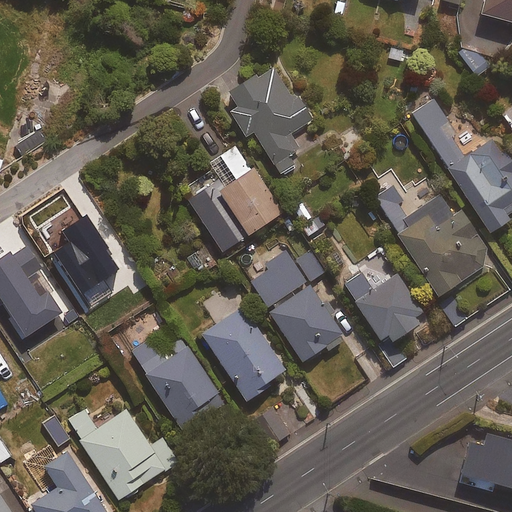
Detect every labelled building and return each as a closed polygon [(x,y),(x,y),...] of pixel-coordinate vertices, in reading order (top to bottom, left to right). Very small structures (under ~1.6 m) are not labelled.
[(511,0),(481,0),(478,12),(511,21),(511,0)] [(470,42),(458,51),(474,74),(486,65),(470,42)] [(406,49),(389,43),(383,59),(401,65),(406,49)] [(289,94),(268,63),(226,91),(235,105),(227,110),(243,134),(250,130),(278,173),(292,164),(286,155),(297,148),(287,133),(309,118),(292,92),(289,94)] [(463,157),(426,103),(408,115),(486,231),(505,218),(503,214),(511,207),(511,143),(503,130),(463,157)] [(278,211),(234,146),(210,162),(220,176),(185,200),(219,251),(278,211)] [(434,295),(483,264),(484,251),(459,211),(451,216),(428,178),(405,192),(397,180),(372,195),(434,295)] [(302,200),(289,209),(307,236),(321,226),(302,200)] [(323,272),(308,247),(293,256),(288,248),(244,275),(297,361),(323,345),(326,349),(342,339),(307,281),(323,272)] [(383,256),(341,283),(377,339),(384,335),(387,340),(417,321),(414,316),(419,312),(383,256)] [(281,369),(241,306),(199,333),(242,400),(259,389),(256,385),(281,369)] [(222,404),(179,337),(154,353),(147,341),(129,352),(180,431),(222,404)] [(75,438),(94,426),(81,407),(63,419),(75,438)] [(94,426),(75,438),(115,499),(174,461),(160,440),(151,446),(126,407),(94,426)] [(287,433),(270,407),(251,420),(268,446),(287,433)] [(67,438),(54,418),(43,425),(56,445),(67,438)] [(464,441),(454,479),(469,483),(468,486),(489,492),(492,482),(511,487),(511,440),(483,432),(479,445),(464,441)] [(0,441),(0,461),(9,456),(0,441)] [(104,511),(64,450),(41,465),(53,484),(26,502),(32,511),(104,511)]
